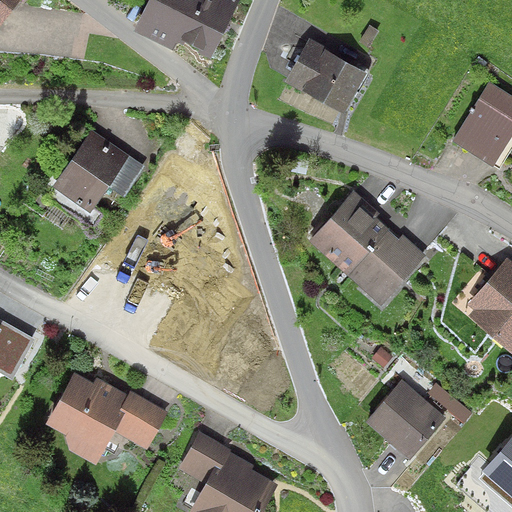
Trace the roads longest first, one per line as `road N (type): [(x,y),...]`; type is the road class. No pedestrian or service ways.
road 1 (residential): [(0,278),(295,443),(339,452)]
road 2 (tertiary): [(339,452),(243,186),(233,114)]
road 3 (residential): [(511,227),(445,187),(233,114)]
road 4 (residential): [(0,98),(172,101),(233,114)]
road 5 (residential): [(88,0),(233,114)]
